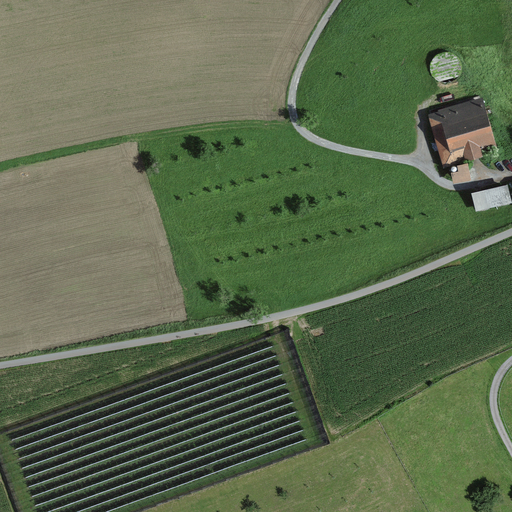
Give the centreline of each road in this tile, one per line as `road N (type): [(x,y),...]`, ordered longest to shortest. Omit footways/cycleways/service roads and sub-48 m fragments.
road 1 (residential): [(0,364),(331,302),(511,231)]
road 2 (track): [(337,0),(304,56),(294,122),(339,148),(410,160),(443,183),(511,178)]
